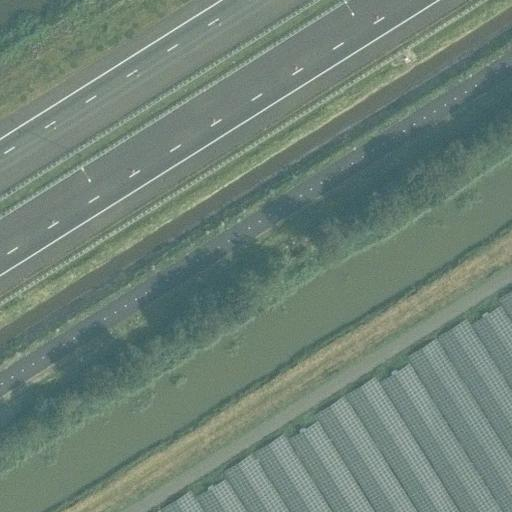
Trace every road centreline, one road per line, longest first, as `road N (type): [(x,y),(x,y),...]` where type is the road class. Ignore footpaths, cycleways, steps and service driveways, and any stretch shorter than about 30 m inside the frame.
road 1 (motorway): [(0,253),(401,0)]
road 2 (motorway): [(262,0),(0,165)]
